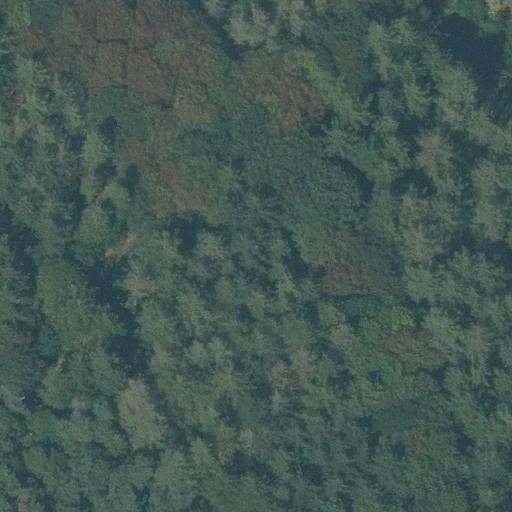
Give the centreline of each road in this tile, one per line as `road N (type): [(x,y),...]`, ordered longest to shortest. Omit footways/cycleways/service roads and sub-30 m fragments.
road 1 (track): [(0,370),(251,119)]
road 2 (track): [(251,119),(372,0)]
